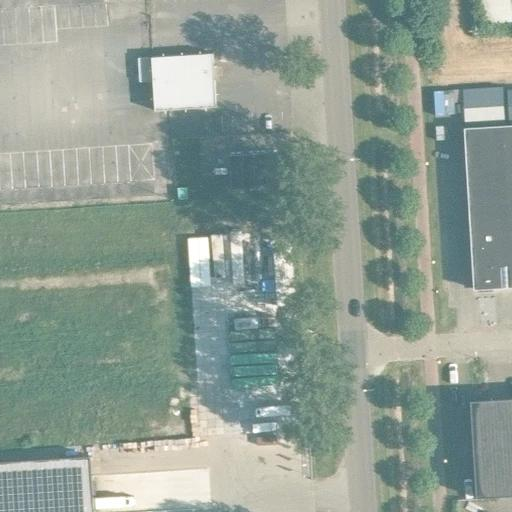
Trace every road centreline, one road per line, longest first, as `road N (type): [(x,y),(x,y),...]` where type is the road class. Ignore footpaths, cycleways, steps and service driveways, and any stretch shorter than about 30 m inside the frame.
road 1 (tertiary): [(364,511),(333,0)]
road 2 (unknown): [(139,22),(118,41),(98,83),(52,119),(9,108),(2,67),(14,46),(74,25)]
road 3 (unknown): [(333,6),(139,22)]
